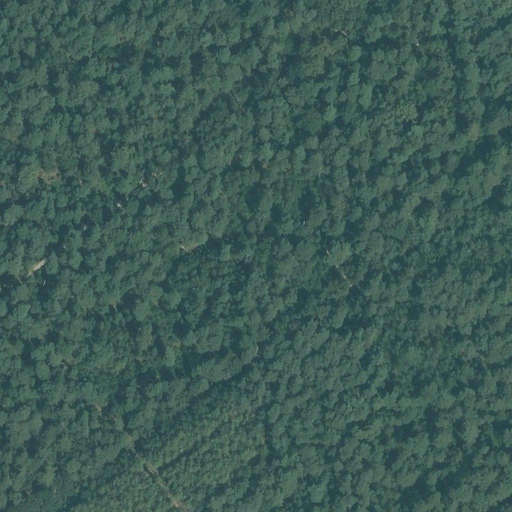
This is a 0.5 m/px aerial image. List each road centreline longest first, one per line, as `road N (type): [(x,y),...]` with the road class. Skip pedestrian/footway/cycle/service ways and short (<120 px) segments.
road 1 (track): [(27,511),(511,184)]
road 2 (track): [(0,294),(373,0)]
road 3 (track): [(178,511),(0,287)]
road 4 (track): [(511,168),(428,71),(399,0)]
road 5 (track): [(511,406),(389,511)]
